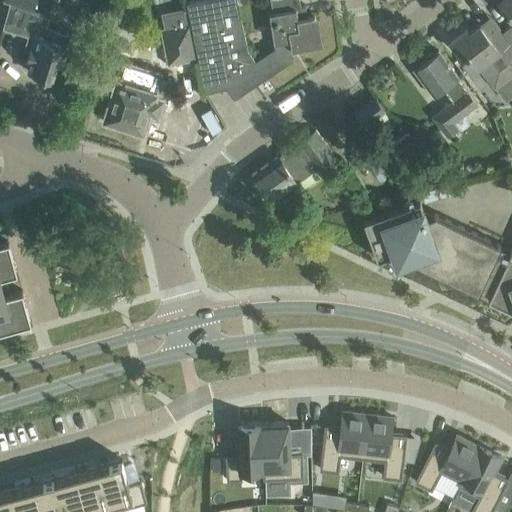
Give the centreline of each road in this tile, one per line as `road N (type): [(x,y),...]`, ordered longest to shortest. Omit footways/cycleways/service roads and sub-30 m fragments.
road 1 (residential): [(0,463),(126,431),(256,380),(341,376),(417,387),(511,426)]
road 2 (tertiary): [(503,375),(433,334),(357,310),(270,305),(182,320)]
road 3 (tertiary): [(186,352),(342,337),(503,375)]
road 4 (unclassified): [(159,226),(240,147),(366,58)]
road 5 (tertiary): [(0,404),(186,352)]
road 6 (tertiary): [(182,320),(0,371)]
road 7 (unclassified): [(159,226),(136,195),(106,176),(26,148)]
